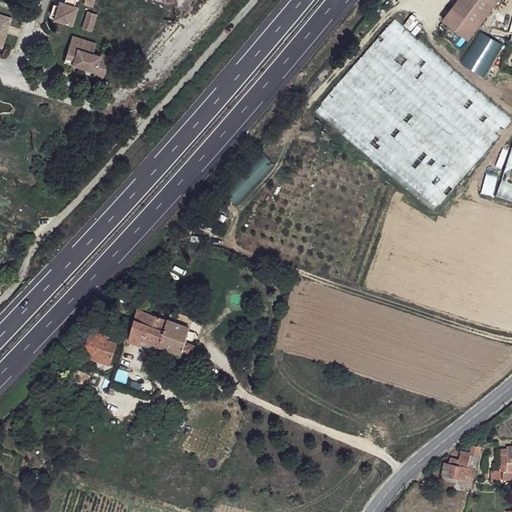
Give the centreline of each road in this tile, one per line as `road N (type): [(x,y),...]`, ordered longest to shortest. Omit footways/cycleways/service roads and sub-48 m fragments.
road 1 (motorway): [(0,380),(210,157),(342,0)]
road 2 (motorway): [(308,0),(186,149),(0,346)]
road 3 (residential): [(251,0),(29,250),(24,274),(0,304)]
road 4 (tertiary): [(372,511),(442,438),(511,383)]
road 5 (unclassified): [(209,0),(118,97),(102,103)]
